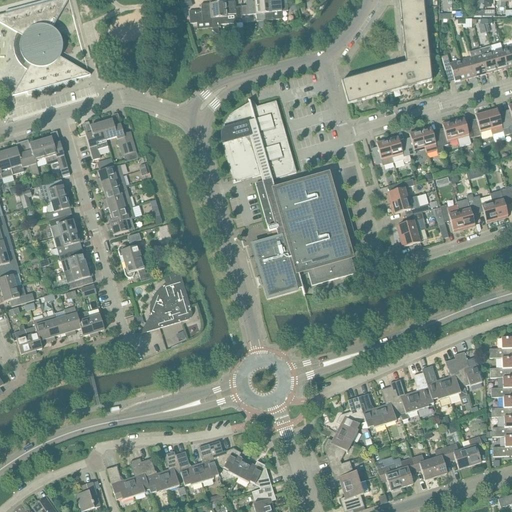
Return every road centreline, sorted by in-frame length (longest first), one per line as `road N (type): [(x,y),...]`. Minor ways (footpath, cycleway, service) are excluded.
road 1 (residential): [(0,347),(30,376),(126,342),(61,114)]
road 2 (residential): [(511,231),(411,261),(384,258),(347,137)]
road 3 (unclassified): [(259,360),(200,144)]
road 4 (residential): [(511,319),(323,395)]
road 5 (residential): [(511,88),(347,137)]
road 6 (secondary): [(0,470),(72,431),(156,413)]
road 7 (residential): [(97,460),(102,446),(231,429)]
road 8 (residential): [(61,114),(130,98),(191,117)]
road 9 (secondary): [(511,293),(391,341)]
